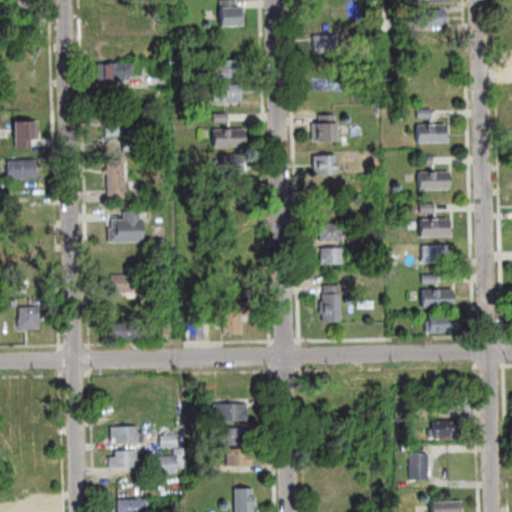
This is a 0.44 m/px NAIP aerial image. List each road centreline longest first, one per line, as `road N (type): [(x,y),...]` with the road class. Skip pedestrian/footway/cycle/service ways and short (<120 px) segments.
road 1 (residential): [(81,511),(65,0)]
road 2 (residential): [(494,511),(478,0)]
road 3 (residential): [(290,511),(274,0)]
road 4 (residential): [(511,351),(0,361)]
